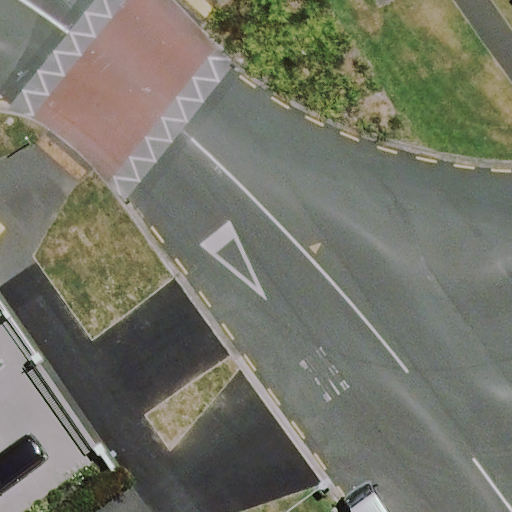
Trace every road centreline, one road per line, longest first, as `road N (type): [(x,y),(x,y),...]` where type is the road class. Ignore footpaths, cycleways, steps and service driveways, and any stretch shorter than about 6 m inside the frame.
road 1 (residential): [(425,400),(236,180),(127,80),(21,0)]
road 2 (residential): [(507,511),(425,400)]
